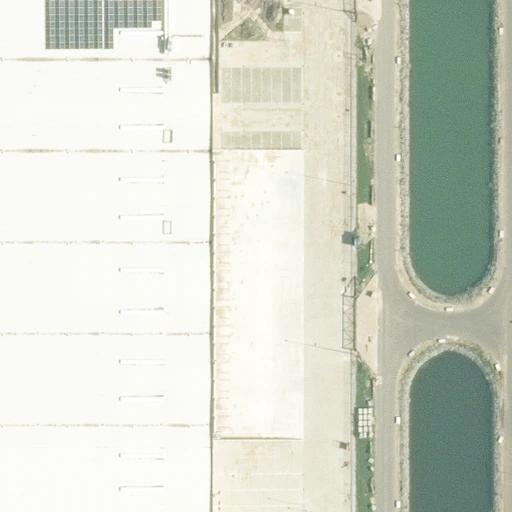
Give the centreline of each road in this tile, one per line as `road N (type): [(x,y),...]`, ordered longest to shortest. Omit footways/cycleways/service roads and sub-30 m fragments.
road 1 (unclassified): [(390,0),(386,330)]
road 2 (unclassified): [(386,330),(387,511)]
road 3 (unclassified): [(386,330),(511,324)]
